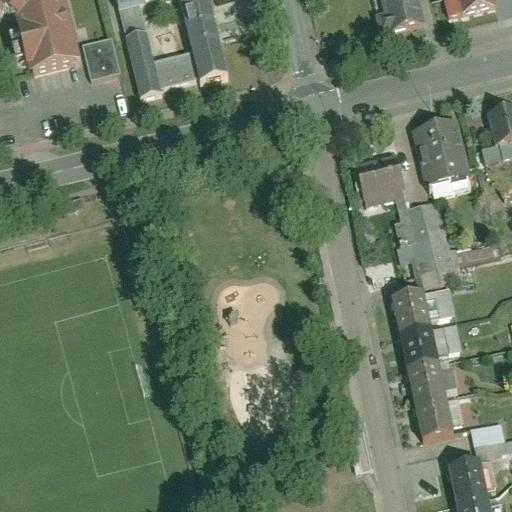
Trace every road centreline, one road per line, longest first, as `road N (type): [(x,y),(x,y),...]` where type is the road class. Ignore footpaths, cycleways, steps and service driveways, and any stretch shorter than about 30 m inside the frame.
road 1 (residential): [(312,106),(399,511)]
road 2 (tertiary): [(312,106),(0,187)]
road 3 (tertiary): [(511,58),(312,106)]
